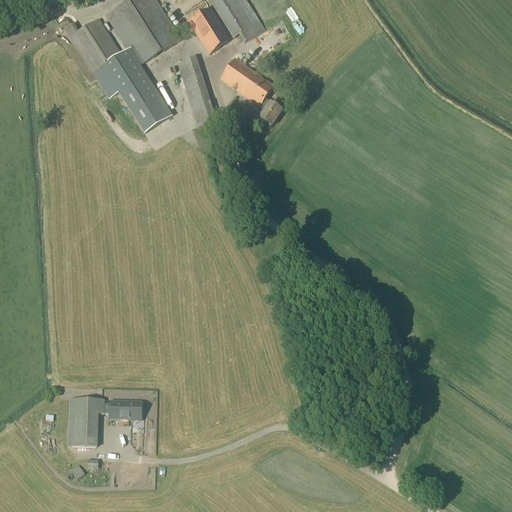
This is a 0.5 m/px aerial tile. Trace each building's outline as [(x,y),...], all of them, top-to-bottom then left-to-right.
[(99,22),(78,35),(72,26),(65,31),(108,100),(117,95),(144,137),(172,119),(140,68),(181,42),(154,0),(133,0),(106,18),(128,52),(121,56),(99,22)] [(244,46),(265,32),(245,0),(208,0),(234,40),(239,37),(244,46)] [(209,57),(230,43),(210,10),(188,24),(209,57)] [(216,123),(199,68),(196,59),(175,65),(177,71),(180,70),(198,129),(216,123)] [(275,109),(265,102),(274,89),(235,61),(220,82),(260,110),(260,109),(265,113),(259,121),(271,129),(282,113),(286,108),(279,103),(275,109)] [(212,160),(220,196),(231,194),(228,179),(235,178),(230,156),(212,160)] [(109,407),(104,407),(104,403),(70,402),(68,449),(96,450),(97,416),(103,416),(103,414),(109,414),(109,421),(133,422),(133,423),(141,423),(142,405),(110,404),(109,407)] [(57,415),(43,414),(43,433),(56,433),(57,415)] [(98,472),(98,462),(88,462),(87,471),(98,472)] [(77,482),(85,477),(78,467),(71,472),(77,482)]
